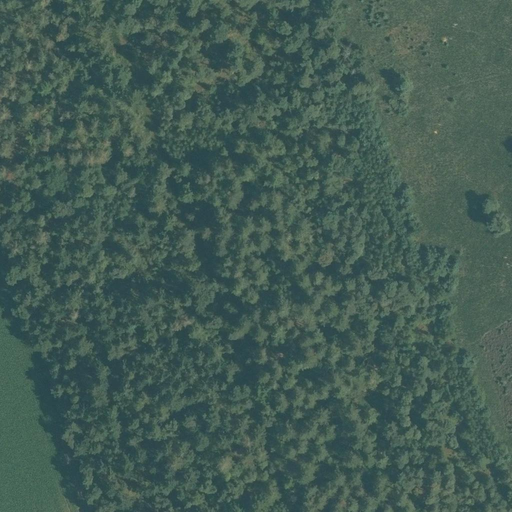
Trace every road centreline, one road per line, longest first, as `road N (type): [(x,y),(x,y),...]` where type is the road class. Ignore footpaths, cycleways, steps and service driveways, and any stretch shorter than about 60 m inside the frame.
road 1 (track): [(158,147),(295,511)]
road 2 (track): [(158,147),(103,0)]
